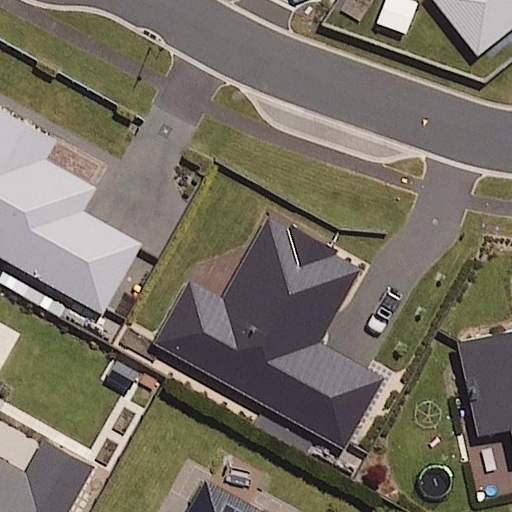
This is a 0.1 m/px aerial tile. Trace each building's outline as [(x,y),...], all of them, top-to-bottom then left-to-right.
[(511,0),(437,0),(477,49),(511,21),(511,0)] [(53,134),(0,104),(0,250),(102,307),(139,239),(80,207),(94,183),(42,154),(53,134)] [(0,511),(63,511),(90,462),(44,437),(26,470),(0,455),(0,382),(23,338),(0,325),(0,511)] [(481,428),(508,422),(511,439),(511,325),(461,337),(481,428)] [(265,511),(205,479),(186,511),(265,511)]
